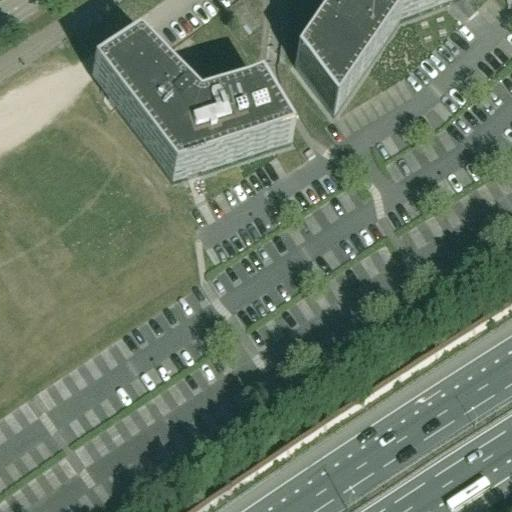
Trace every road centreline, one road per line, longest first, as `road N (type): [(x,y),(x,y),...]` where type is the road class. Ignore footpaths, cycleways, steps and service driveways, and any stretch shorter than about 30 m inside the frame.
road 1 (unknown): [(511,122),(0,471)]
road 2 (unknown): [(72,511),(511,223)]
road 3 (motorway): [(511,365),(290,511)]
road 4 (motorway): [(405,511),(511,445)]
